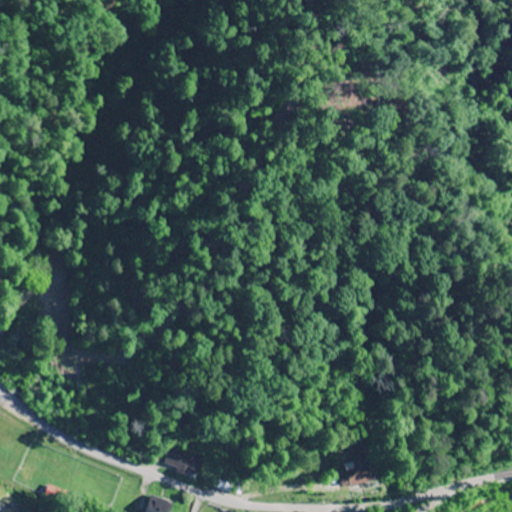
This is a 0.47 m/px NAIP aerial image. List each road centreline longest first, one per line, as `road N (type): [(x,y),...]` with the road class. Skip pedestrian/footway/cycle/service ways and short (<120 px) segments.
road 1 (residential): [(0,394),(83,452),(271,511)]
road 2 (residential): [(353,511),(511,472)]
